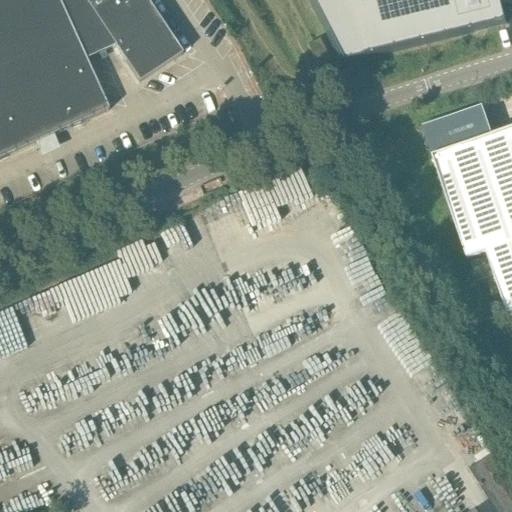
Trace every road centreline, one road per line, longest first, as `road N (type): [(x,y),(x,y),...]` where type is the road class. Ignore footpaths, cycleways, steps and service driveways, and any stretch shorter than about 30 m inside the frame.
road 1 (unknown): [(0,361),(282,233),(303,235),(329,252),(438,447),(412,481),(359,511)]
road 2 (unclassified): [(0,262),(310,120),(511,61)]
road 3 (unknown): [(217,70),(190,89),(0,169)]
road 4 (unknown): [(91,511),(0,393)]
